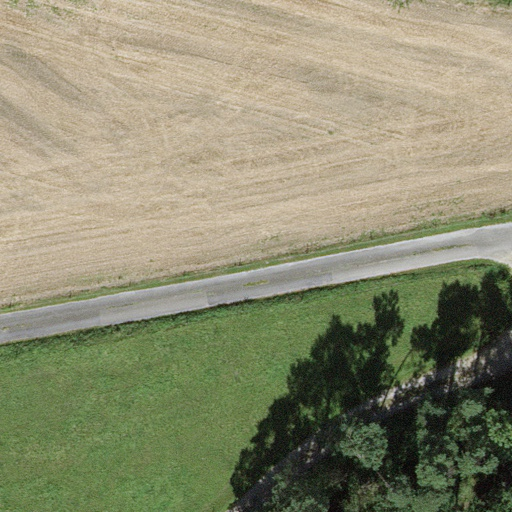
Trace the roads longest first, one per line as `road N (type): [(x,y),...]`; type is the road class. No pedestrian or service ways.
road 1 (track): [(0,330),(511,238)]
road 2 (track): [(248,511),(334,422),(496,349),(511,334)]
